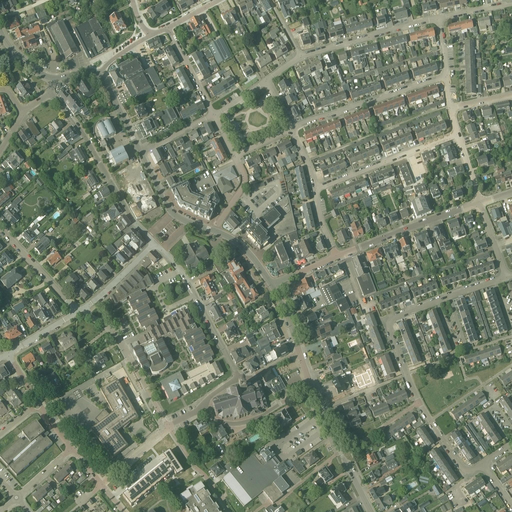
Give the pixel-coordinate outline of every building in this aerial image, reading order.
[(183,0),(174,0),(175,0),(178,0),(179,1),(180,1),(180,2),(178,4),(179,5),(177,6),(180,11),(181,10),(182,11),(188,8),(184,2),(183,0)] [(283,0),(278,2),(281,9),(291,5),(290,2),(295,0),(283,0)] [(291,5),(281,9),(284,19),(290,17),(288,10),(292,9),(292,10),(299,8),(295,0),(290,2),(291,5)] [(436,0),(437,4),(439,3),(440,10),(447,9),(445,2),(444,0),(436,0)] [(444,0),(445,2),(447,9),(453,8),(451,1),(449,1),(448,0),(444,0)] [(165,1),(154,8),(159,16),(170,9),(165,1)] [(250,1),(245,4),(244,4),(248,12),(248,13),(254,10),(250,1)] [(260,5),(256,7),(258,9),(262,7),(264,13),(265,13),(271,9),(267,1),(260,5)] [(7,2),(0,5),(0,9),(2,14),(8,11),(6,7),(8,6),(7,2)] [(427,2),(428,5),(430,12),(436,11),(435,3),(431,4),(431,2),(427,2)] [(244,4),(245,4),(244,3),(238,6),(242,15),(248,12),(244,4)] [(428,5),(421,6),(423,14),(430,12),(428,5)] [(160,16),(159,16),(154,8),(147,13),(153,21),(160,16)] [(402,9),(393,12),(396,21),(407,18),(405,11),(405,8),(402,9)] [(224,21),(225,21),(228,28),(238,22),(235,15),(233,9),(221,16),(224,21)] [(382,15),(375,17),(376,19),(378,26),(386,24),(384,18),(387,17),(385,9),(381,10),(381,12),(382,15)] [(120,31),(126,29),(119,14),(109,19),(116,33),(117,33),(118,34),(120,33),(120,31)] [(23,20),(24,21),(26,25),(37,20),(35,15),(23,20)] [(266,15),(262,18),(266,25),(270,22),(266,15)] [(11,30),(20,26),(16,18),(7,22),(11,30)] [(97,18),(84,25),(99,54),(108,49),(108,48),(111,46),(106,36),(105,36),(97,18)] [(198,18),(189,22),(190,24),(188,25),(189,28),(187,29),(189,33),(191,32),(195,39),(201,36),(202,38),(208,36),(211,41),(214,39),(213,37),(212,34),(208,26),(206,27),(203,22),(201,23),(198,18)] [(301,20),(304,28),(309,26),(306,18),(301,20)] [(479,28),(480,31),(487,30),(486,27),(490,26),(489,18),(477,20),(479,28)] [(371,21),(364,23),(366,30),(372,28),(371,21)] [(64,55),(65,57),(66,59),(79,53),(76,48),(63,23),(56,26),(54,23),(46,27),(61,56),(64,55)] [(364,23),(358,25),(360,31),(366,30),(364,23)] [(21,29),(15,32),(18,40),(25,37),(24,37),(29,35),(29,36),(40,32),(38,27),(37,27),(36,24),(31,26),(22,30),(21,29)] [(330,25),(331,29),(332,32),(328,33),(330,40),(337,38),(334,27),(333,24),(330,25)] [(84,25),(73,30),(78,40),(83,50),(88,59),(99,54),(84,25)] [(342,25),(334,27),(337,38),(343,36),(342,31),(343,30),(342,25)] [(358,25),(352,26),(354,33),(360,31),(358,25)] [(243,26),(236,29),(239,36),(242,35),(242,34),(245,32),(243,26)] [(347,35),(354,33),(352,26),(345,28),(347,35)] [(277,28),(268,33),(272,40),(277,37),(275,34),(279,32),(277,28)] [(433,30),(427,32),(429,39),(432,38),(433,44),(436,43),(435,38),(433,30)] [(320,31),(315,32),(317,37),(316,37),(318,43),(326,41),(324,35),(323,33),(320,34),(320,31)] [(33,36),(19,41),(21,45),(23,44),(25,50),(37,46),(35,41),(44,37),(42,33),(33,36)] [(300,36),(301,41),(303,47),(311,45),(309,39),(310,39),(309,34),(306,35),(306,34),(302,35),(300,36)] [(405,37),(399,38),(401,45),(407,43),(405,37)] [(157,38),(146,43),(150,50),(153,48),(154,51),(162,47),(157,38)] [(399,38),(392,40),(394,47),(398,46),(399,49),(400,52),(402,52),(401,48),(401,45),(399,38)] [(392,40),(386,42),(388,49),(394,47),(392,40)] [(464,42),(465,51),(474,51),(474,40),(471,40),(471,42),(464,42)] [(215,42),(208,46),(218,64),(225,61),(218,47),(215,42)] [(278,49),(282,56),(288,53),(285,49),(284,46),(280,48),(277,42),(274,43),(278,49)] [(388,49),(386,42),(380,44),(382,51),(388,49)] [(277,59),(282,56),(278,49),(274,43),(272,45),(276,51),(273,53),(274,55),(277,59)] [(225,44),(218,47),(225,61),(232,57),(225,44)] [(376,45),(369,47),(371,53),(375,52),(376,55),(380,54),(379,51),(378,52),(376,45)] [(170,47),(163,51),(161,52),(159,50),(156,52),(159,56),(160,56),(160,57),(165,54),(166,56),(173,53),(170,47)] [(369,47),(363,48),(365,55),(371,53),(369,47)] [(363,48),(357,50),(359,57),(359,60),(364,59),(366,58),(365,55),(363,48)] [(352,59),(356,58),(358,64),(361,64),(359,60),(359,57),(357,50),(350,52),(352,59)] [(474,51),(465,51),(465,60),(474,59),(474,51)] [(259,53),(262,59),(266,66),(272,63),(269,58),(268,56),(264,58),(261,52),(259,53)] [(163,65),(176,58),(173,53),(166,56),(168,60),(162,63),(163,65)] [(260,60),(257,62),(261,69),(266,66),(262,59),(259,53),(256,55),(260,60)] [(340,63),(344,62),(345,66),(348,65),(347,61),(345,53),(338,55),(340,63)] [(201,59),(198,54),(192,57),(195,63),(201,59)] [(328,70),(331,68),(332,71),(336,69),(335,67),(336,66),(333,61),(331,56),(323,59),(325,64),(328,70)] [(176,58),(163,65),(164,67),(168,66),(171,65),(172,68),(179,64),(176,58)] [(115,69),(108,73),(109,76),(116,87),(124,83),(132,98),(137,96),(140,94),(148,90),(151,88),(152,88),(145,76),(148,74),(155,86),(161,83),(153,67),(146,71),(145,70),(142,65),(142,64),(142,62),(140,59),(137,60),(131,64),(129,60),(118,66),(117,64),(114,66),(115,69)] [(204,64),(201,59),(195,63),(198,68),(204,64)] [(474,59),(465,60),(465,69),(475,68),(474,59)] [(319,62),(313,65),(317,72),(320,79),(322,78),(319,71),(322,70),(319,62)] [(204,64),(198,68),(200,73),(207,69),(204,64)] [(207,69),(200,73),(203,78),(210,75),(208,72),(211,71),(218,67),(216,64),(212,67),(207,69)] [(435,64),(429,66),(432,73),(438,72),(435,64)] [(243,73),(244,74),(246,78),(253,74),(250,69),(248,66),(245,68),(243,65),(240,67),(244,72),(243,73)] [(317,72),(313,65),(308,67),(311,75),(314,73),(317,80),(320,79),(317,72)] [(429,66),(423,68),(426,75),(432,73),(429,66)] [(311,83),(308,76),(311,75),(308,67),(302,70),(305,77),(308,84),(311,83)] [(423,68),(417,69),(420,77),(426,75),(423,68)] [(475,68),(465,69),(466,77),(475,77),(475,68)] [(175,73),(178,78),(185,75),(182,69),(175,73)] [(420,77),(417,69),(411,71),(414,79),(420,77)] [(302,70),(296,73),(299,80),(303,78),(306,85),(308,84),(305,77),(302,70)] [(340,71),(337,72),(341,84),(342,86),(344,85),(345,84),(345,83),(340,71)] [(407,73),(401,75),(403,82),(409,80),(407,73)] [(185,75),(178,78),(181,83),(188,80),(185,75)] [(401,75),(395,77),(397,84),(403,82),(401,75)] [(382,78),(383,81),(386,89),(392,87),(389,79),(388,76),(382,78)] [(395,77),(389,79),(392,87),(397,84),(395,77)] [(475,77),(466,77),(466,86),(476,86),(475,77)] [(509,78),(502,80),(504,88),(511,87),(509,78)] [(231,79),(226,82),(230,88),(235,85),(231,79)] [(86,80),(77,86),(86,100),(95,94),(86,80)] [(188,80),(181,83),(184,89),(190,85),(188,80)] [(278,85),(282,92),(287,89),(289,93),(294,90),(294,89),(295,89),(300,87),(298,83),(292,86),(292,85),(288,87),(285,81),(278,85)] [(498,81),(492,82),(493,91),(500,89),(498,81)] [(17,87),(16,88),(19,92),(21,96),(24,99),(24,100),(25,101),(30,97),(28,95),(32,93),(25,82),(20,86),(19,85),(17,86),(17,87)] [(226,82),(221,85),(224,91),(230,88),(226,82)] [(372,83),(372,85),(373,85),(375,92),(381,90),(379,83),(375,84),(374,82),(372,83)] [(493,91),(492,82),(485,84),(487,92),(493,91)] [(350,93),(349,90),(347,84),(344,85),(344,86),(348,95),(350,95),(352,100),(358,98),(355,91),(350,93)] [(190,85),(184,89),(187,94),(193,91),(190,85)] [(221,85),(215,88),(219,95),(224,91),(221,85)] [(372,85),(367,87),(369,94),(375,92),(373,85),(372,85)] [(347,100),(346,97),(348,96),(348,95),(344,86),(342,87),(343,91),(344,93),(338,95),(340,102),(347,100)] [(476,86),(466,86),(467,95),(476,95),(476,86)] [(367,87),(361,89),(364,96),(369,94),(367,87)] [(436,87),(430,89),(433,97),(439,95),(436,87)] [(219,95),(215,88),(210,91),(214,98),(219,95)] [(361,89),(355,91),(358,98),(364,96),(361,89)] [(430,89),(424,91),(427,99),(433,97),(430,89)] [(65,93),(60,97),(62,100),(64,103),(69,110),(72,113),(74,115),(81,110),(84,114),(88,111),(85,107),(84,107),(76,96),(75,95),(72,91),(70,93),(72,97),(70,98),(68,95),(67,96),(65,93)] [(294,91),(289,94),(291,96),(285,99),(288,106),(295,103),(293,98),(297,96),(294,91)] [(424,91),(418,93),(421,101),(427,99),(424,91)] [(418,93),(413,95),(415,103),(421,101),(418,93)] [(338,95),(331,97),(334,104),(340,102),(338,95)] [(415,103),(413,95),(407,97),(409,105),(415,103)] [(315,111),(321,109),(319,101),(316,102),(315,100),(312,101),(311,97),(307,98),(310,106),(313,105),(315,111)] [(331,97),(325,99),(328,107),(334,104),(331,97)] [(325,99),(319,101),(321,109),(328,107),(325,99)] [(402,99),(396,101),(399,108),(405,106),(402,99)] [(396,101),(390,103),(393,111),(399,108),(396,101)] [(149,102),(145,104),(146,105),(135,110),(137,116),(137,118),(137,119),(139,120),(147,116),(145,111),(151,108),(149,105),(151,105),(149,102)] [(201,103),(196,106),(199,112),(205,110),(201,103)] [(390,103),(385,105),(387,113),(393,111),(390,103)] [(496,111),(497,111),(498,116),(503,114),(502,110),(509,109),(508,103),(495,105),(496,111)] [(145,124),(142,125),(147,136),(150,134),(152,138),(180,124),(182,122),(183,122),(176,108),(173,104),(171,105),(172,108),(168,110),(160,114),(143,121),(145,124)] [(297,108),(291,111),(295,119),(301,116),(299,112),(303,110),(302,107),(301,104),(296,106),(297,107),(297,108)] [(6,105),(0,107),(0,109),(0,114),(2,114),(3,116),(9,113),(6,105)] [(385,105),(379,107),(381,115),(387,113),(385,105)] [(196,106),(190,109),(194,115),(199,112),(196,106)] [(382,117),(381,115),(379,107),(373,109),(376,117),(379,115),(380,118),(382,117)] [(483,118),(489,116),(490,119),(492,119),(490,108),(481,110),(483,118)] [(190,109),(185,111),(188,118),(194,115),(190,109)] [(188,118),(185,111),(180,114),(183,121),(188,118)] [(367,111),(362,113),(364,120),(370,118),(367,111)] [(362,113),(356,115),(358,122),(364,120),(362,113)] [(469,113),(462,115),(465,123),(471,121),(471,123),(474,122),(473,118),(471,119),(470,117),(472,116),(473,115),(472,113),(471,113),(469,113)] [(356,115),(350,118),(352,125),(358,122),(356,115)] [(352,125),(350,118),(344,120),(346,127),(352,125)] [(93,132),(93,133),(93,134),(94,134),(94,135),(94,136),(94,137),(95,138),(95,139),(96,139),(96,140),(97,140),(97,141),(98,142),(99,142),(99,143),(100,143),(101,143),(101,144),(102,144),(100,146),(102,150),(105,149),(108,156),(110,155),(107,148),(103,141),(116,135),(111,125),(109,122),(110,120),(110,119),(109,119),(108,119),(107,119),(106,119),(105,119),(104,119),(103,119),(102,119),(102,120),(101,120),(100,120),(100,121),(99,121),(98,121),(98,122),(97,123),(96,123),(96,124),(95,125),(95,126),(94,127),(94,128),(94,129),(93,130),(93,131),(93,132)] [(29,121),(25,123),(35,137),(39,135),(29,121)] [(51,126),(55,131),(52,133),(54,136),(59,131),(58,131),(63,127),(58,121),(56,122),(55,123),(50,127),(51,126)] [(417,121),(412,123),(409,124),(411,129),(414,128),(413,126),(418,124),(417,121)] [(339,122),(333,124),(335,131),(341,129),(339,122)] [(444,122),(438,124),(441,132),(447,130),(444,122)] [(204,127),(204,128),(199,130),(202,136),(207,134),(208,136),(214,133),(211,128),(212,127),(211,124),(210,125),(210,124),(204,127)] [(333,124),(327,126),(329,133),(335,131),(333,124)] [(438,124),(432,127),(435,134),(441,132),(438,124)] [(327,126),(321,128),(324,135),(329,133),(327,126)] [(469,136),(470,135),(472,141),(478,139),(476,133),(473,126),(466,128),(469,136)] [(432,127),(426,129),(429,136),(435,134),(432,127)] [(73,140),(78,137),(77,136),(72,128),(62,135),(67,143),(72,139),(73,140)] [(321,128),(315,130),(318,137),(324,135),(321,128)] [(426,129),(421,131),(423,139),(429,136),(426,129)] [(315,130),(309,132),(312,139),(318,137),(315,130)] [(30,139),(24,131),(18,135),(24,143),(27,141),(31,146),(36,143),(32,137),(30,139)] [(423,139),(421,131),(415,133),(418,141),(423,139)] [(195,132),(188,135),(192,142),(196,140),(199,145),(203,142),(201,138),(201,137),(198,138),(196,134),(195,132)] [(312,139),(309,132),(304,134),(306,141),(312,139)] [(410,134),(404,136),(407,144),(413,141),(410,134)] [(404,136),(398,138),(401,146),(407,144),(404,136)] [(398,138),(392,141),(395,148),(401,146),(398,138)] [(173,147),(174,150),(182,146),(184,151),(186,150),(187,152),(191,150),(194,148),(190,142),(184,145),(181,139),(174,143),(175,145),(173,147)] [(217,140),(211,143),(210,142),(205,144),(206,147),(211,145),(213,148),(220,145),(217,140)] [(392,141),(387,143),(390,150),(395,148),(392,141)] [(289,142),(283,144),(286,151),(289,157),(291,160),(296,157),(295,154),(291,156),(288,150),(292,148),(289,142)] [(487,142),(481,144),(477,145),(480,153),(483,151),(484,153),(490,151),(487,142)] [(390,150),(387,143),(381,145),(384,153),(390,150)] [(286,151),(283,144),(277,147),(280,154),(284,152),(287,158),(289,157),(286,151)] [(445,149),(447,155),(455,153),(454,149),(454,150),(453,146),(449,147),(448,144),(443,146),(444,149),(445,149)] [(209,154),(209,156),(222,150),(220,145),(213,148),(214,151),(209,154)] [(309,147),(306,149),(308,154),(316,151),(315,146),(310,148),(309,147)] [(376,147),(371,149),(373,157),(379,154),(376,147)] [(86,161),(81,152),(82,152),(80,148),(79,149),(79,148),(74,151),(68,155),(72,161),(75,159),(78,165),(86,161)] [(108,156),(106,157),(112,169),(129,161),(122,148),(110,155),(108,156)] [(273,149),(267,152),(273,165),(276,163),(273,157),(276,155),(273,149)] [(371,149),(365,152),(368,159),(373,157),(371,149)] [(152,154),(157,164),(165,160),(159,150),(152,154)] [(222,150),(209,156),(210,158),(216,155),(218,158),(225,155),(222,150)] [(59,160),(67,154),(65,151),(57,157),(59,160)] [(428,161),(434,159),(432,151),(428,153),(430,156),(426,158),(428,161)] [(2,165),(5,169),(8,165),(13,171),(24,161),(16,152),(5,162),(2,165)] [(273,165),(267,152),(261,155),(264,161),(268,159),(271,166),(273,165)] [(365,152),(359,154),(362,161),(368,159),(365,152)] [(430,156),(428,153),(421,155),(424,163),(428,161),(426,158),(430,156)] [(455,153),(447,155),(449,162),(457,160),(456,156),(457,156),(455,153)] [(185,159),(182,160),(184,163),(185,165),(187,164),(189,167),(194,165),(189,154),(183,156),(185,159)] [(359,154),(353,156),(356,163),(362,161),(359,154)] [(225,155),(218,158),(220,162),(215,164),(216,167),(221,164),(220,163),(227,160),(225,155)] [(356,163),(353,156),(347,158),(350,166),(356,163)] [(258,157),(252,160),(258,172),(260,171),(257,165),(261,163),(258,157)] [(493,159),(486,161),(485,157),(476,160),(478,167),(487,164),(488,167),(494,165),(493,159)] [(252,160),(246,163),(249,169),(253,167),(256,174),(253,175),(254,178),(256,178),(259,176),(258,172),(252,160)] [(337,162),(338,164),(341,171),(346,169),(343,161),(339,163),(338,161),(337,162)] [(172,162),(160,168),(162,173),(163,174),(165,178),(171,174),(174,172),(178,170),(179,170),(180,169),(178,165),(177,166),(175,167),(174,166),(172,162)] [(338,164),(332,166),(335,173),(341,171),(338,164)] [(403,169),(405,172),(408,171),(406,164),(398,167),(400,170),(403,169)] [(332,166),(326,168),(329,176),(335,173),(332,166)] [(454,169),(450,171),(447,172),(449,179),(446,180),(447,183),(449,188),(452,187),(454,186),(452,181),(452,179),(454,179),(453,178),(456,177),(457,177),(464,175),(461,166),(454,169)] [(231,168),(220,174),(214,177),(222,194),(226,192),(229,194),(232,189),(228,182),(236,178),(231,168)] [(329,176),(326,168),(320,170),(323,178),(329,176)] [(392,169),(385,172),(389,180),(395,177),(392,169)] [(410,174),(408,171),(405,172),(403,169),(400,170),(402,177),(410,174)] [(96,185),(98,183),(92,171),(89,173),(85,175),(89,180),(86,182),(87,182),(89,185),(88,185),(90,189),(96,185)] [(385,172),(380,174),(383,182),(389,180),(385,172)] [(508,176),(503,177),(504,183),(511,180),(511,177),(511,175),(510,172),(507,173),(508,176)] [(27,174),(24,176),(29,182),(32,180),(27,174)] [(380,174),(374,176),(378,184),(383,182),(380,174)] [(404,180),(407,179),(409,182),(412,181),(410,174),(402,177),(404,180)] [(374,176),(369,178),(372,186),(376,185),(377,187),(379,186),(378,184),(374,176)] [(504,183),(503,177),(499,178),(499,176),(494,178),(497,185),(504,183)] [(172,178),(166,181),(170,188),(176,185),(178,184),(174,177),(172,178)] [(134,211),(140,221),(145,218),(144,215),(147,213),(149,216),(151,214),(150,212),(153,210),(155,212),(160,209),(154,199),(153,200),(151,197),(149,194),(150,194),(141,179),(123,190),(132,204),(134,207),(133,207),(135,210),(134,211)] [(412,181),(409,182),(407,179),(404,180),(406,187),(414,184),(412,181)] [(364,180),(358,182),(361,190),(367,188),(364,180)] [(358,182),(352,185),(355,192),(361,190),(358,182)] [(186,183),(171,190),(174,196),(179,207),(194,213),(193,214),(210,221),(216,208),(215,207),(219,203),(212,188),(192,198),(189,192),(190,191),(186,183)] [(422,189),(418,190),(420,194),(427,191),(424,184),(420,185),(422,189)] [(352,185),(347,187),(350,194),(355,192),(352,185)] [(416,195),(420,194),(418,190),(422,189),(420,185),(413,188),(416,195)] [(3,191),(5,194),(0,198),(0,208),(0,209),(10,200),(9,198),(12,196),(9,192),(11,191),(7,186),(3,191)] [(456,188),(457,192),(452,193),(454,200),(463,198),(462,195),(464,194),(463,190),(461,186),(456,188)] [(347,187),(341,189),(344,197),(350,194),(347,187)] [(433,190),(430,191),(431,195),(432,194),(433,199),(440,197),(437,188),(435,189),(434,187),(432,188),(432,189),(433,190)] [(103,199),(110,194),(106,188),(99,193),(96,195),(99,199),(102,197),(103,199)] [(341,189),(335,191),(338,199),(342,198),(344,197),(341,189)] [(338,199),(335,191),(329,194),(332,201),(338,199)] [(262,248),(277,235),(280,239),(281,239),(283,237),(288,235),(296,232),(288,196),(286,198),(265,216),(261,220),(261,219),(257,222),(258,223),(257,223),(253,226),(253,227),(246,234),(260,250),(262,248)] [(415,196),(409,198),(410,202),(412,202),(413,204),(411,204),(417,219),(424,216),(418,202),(417,198),(415,199),(415,196)] [(18,197),(11,204),(14,208),(21,201),(18,197)] [(426,199),(418,202),(424,216),(431,213),(426,199)] [(111,210),(103,215),(105,219),(105,218),(108,222),(111,221),(116,217),(122,213),(117,205),(111,209),(111,210)] [(5,215),(7,218),(9,220),(8,221),(13,226),(20,220),(15,215),(16,214),(11,209),(4,216),(5,215)] [(502,223),(501,223),(507,222),(506,218),(504,218),(502,213),(500,214),(498,210),(495,212),(494,211),(493,211),(493,212),(492,212),(495,221),(496,221),(498,221),(497,220),(501,219),(502,223)] [(231,211),(225,221),(234,230),(237,227),(240,224),(236,220),(238,219),(231,211)] [(406,211),(399,213),(402,220),(408,217),(406,211)] [(45,212),(36,220),(39,223),(47,215),(45,212)] [(388,217),(391,224),(398,222),(395,214),(388,217)] [(240,224),(237,227),(241,232),(243,231),(246,229),(250,226),(249,217),(249,216),(241,224),(240,224)] [(351,229),(346,216),(343,218),(347,230),(351,229)] [(376,217),(373,218),(374,223),(376,223),(378,229),(379,229),(380,229),(382,228),(386,226),(383,220),(381,221),(379,216),(376,217)] [(470,223),(473,223),(470,216),(463,218),(465,225),(467,224),(469,229),(472,229),(470,223)] [(116,226),(119,230),(120,232),(124,229),(131,225),(125,217),(119,221),(117,222),(119,224),(116,226)] [(364,220),(366,225),(363,226),(366,234),(373,231),(371,227),(372,226),(370,223),(371,223),(369,218),(364,220)] [(76,219),(70,224),(73,228),(79,222),(76,219)] [(451,234),(457,233),(459,238),(466,236),(463,227),(459,228),(456,220),(447,224),(451,234)] [(108,222),(99,228),(101,232),(111,226),(108,222)] [(350,226),(353,231),(351,232),(354,239),(363,235),(360,228),(358,223),(350,226)] [(504,225),(504,223),(499,225),(504,238),(509,236),(508,234),(510,233),(506,224),(507,224),(504,225)] [(34,227),(23,237),(29,244),(37,236),(33,233),(40,227),(38,224),(34,227)] [(437,242),(437,241),(440,248),(444,247),(445,248),(446,252),(452,250),(450,246),(451,246),(449,241),(446,242),(445,239),(440,226),(432,229),(437,242)] [(343,233),(337,235),(341,245),(344,243),(344,244),(345,243),(348,241),(346,236),(349,235),(346,229),(342,230),(342,231),(343,233)] [(138,250),(138,249),(140,248),(145,244),(141,239),(137,235),(133,230),(128,235),(126,237),(124,239),(127,242),(124,244),(126,246),(129,244),(136,252),(138,250)] [(426,232),(419,235),(422,242),(423,242),(426,247),(432,245),(429,239),(428,239),(426,232)] [(422,242),(419,235),(413,237),(416,244),(415,244),(418,250),(423,248),(421,243),(422,242)] [(39,245),(35,249),(40,254),(51,244),(44,236),(41,239),(38,242),(40,244),(39,245)] [(308,236),(305,237),(306,239),(303,241),(302,240),(297,242),(299,245),(293,247),(299,261),(304,259),(313,256),(309,245),(312,244),(310,239),(308,236)] [(317,246),(316,247),(316,248),(317,250),(318,251),(319,250),(320,253),(321,253),(322,253),(323,252),(324,251),(326,250),(325,247),(326,247),(322,238),(317,240),(319,245),(317,245),(317,246)] [(272,251),(274,256),(276,256),(286,251),(280,239),(273,245),(274,245),(275,249),(273,250),(272,250),(272,251)] [(403,253),(410,250),(406,240),(399,242),(403,253)] [(478,251),(475,253),(474,253),(476,256),(483,254),(482,250),(487,249),(484,241),(476,244),(478,251)] [(197,250),(194,244),(183,250),(187,256),(182,259),(189,270),(194,267),(195,268),(204,262),(204,261),(209,258),(202,247),(197,250)] [(395,244),(389,246),(392,254),(393,253),(395,259),(400,257),(395,244)] [(392,254),(389,246),(382,249),(387,262),(392,260),(390,254),(392,254)] [(120,254),(121,254),(125,258),(127,256),(129,259),(134,255),(127,248),(123,252),(122,251),(119,253),(120,254)] [(375,252),(372,253),(378,267),(381,265),(379,261),(378,260),(381,258),(378,250),(377,251),(375,251),(375,252)] [(286,251),(276,256),(274,256),(276,262),(288,257),(286,251)] [(147,257),(143,261),(145,262),(148,266),(152,263),(154,264),(159,259),(156,256),(152,252),(147,257)] [(0,260),(0,268),(3,267),(7,264),(8,265),(11,263),(13,262),(13,261),(13,260),(7,253),(2,257),(3,258),(0,260)] [(56,253),(46,261),(51,267),(55,264),(58,262),(61,259),(62,259),(61,258),(61,257),(60,256),(59,256),(58,256),(56,253)] [(367,255),(366,255),(369,263),(372,262),(373,264),(375,268),(378,267),(372,253),(369,254),(367,254),(367,255)] [(123,265),(127,261),(125,258),(121,254),(120,254),(116,258),(114,255),(112,258),(118,264),(120,262),(123,265)] [(450,259),(448,260),(450,263),(457,261),(454,254),(450,255),(451,255),(452,260),(450,261),(450,259)] [(68,257),(63,261),(66,265),(66,266),(72,261),(74,259),(70,255),(68,257)] [(291,264),(288,257),(276,262),(280,271),(292,266),(291,264)] [(360,258),(360,257),(357,258),(357,259),(352,261),(359,278),(360,278),(365,291),(373,288),(368,275),(369,274),(366,269),(368,268),(366,263),(363,265),(361,257),(360,258)] [(220,260),(213,265),(219,274),(226,270),(227,269),(228,271),(229,271),(230,272),(224,277),(228,284),(225,286),(227,289),(229,292),(232,291),(229,286),(233,284),(234,286),(233,286),(245,306),(250,302),(251,303),(255,300),(254,300),(254,299),(258,297),(254,290),(254,291),(253,288),(251,290),(246,283),(247,282),(248,280),(246,279),(245,280),(241,275),(243,274),(239,266),(237,267),(234,262),(229,265),(228,264),(226,265),(224,261),(222,263),(220,260)] [(491,263),(485,265),(488,273),(494,271),(491,263)] [(99,271),(100,272),(97,274),(99,276),(104,282),(109,278),(106,275),(107,274),(106,273),(108,271),(111,274),(114,271),(109,265),(105,268),(104,266),(99,271)] [(485,265),(479,267),(482,275),(488,273),(485,265)] [(348,279),(345,270),(341,271),(339,266),(322,274),(322,273),(312,277),(317,287),(318,291),(319,290),(327,286),(335,283),(336,285),(348,279)] [(479,267),(473,269),(476,277),(482,275),(479,267)] [(420,268),(410,272),(413,279),(423,275),(420,268)] [(476,277),(473,269),(468,271),(470,279),(476,277)] [(8,290),(13,286),(22,279),(14,270),(0,281),(8,290)] [(141,292),(144,291),(147,289),(147,288),(150,287),(150,288),(154,286),(149,276),(145,278),(144,279),(137,272),(134,275),(134,276),(132,277),(129,280),(129,281),(127,282),(124,285),(124,286),(122,287),(118,290),(119,291),(117,292),(116,292),(116,293),(118,295),(114,297),(114,296),(110,298),(114,306),(118,304),(127,300),(126,299),(129,298),(129,297),(133,295),(135,294),(136,293),(136,294),(141,292)] [(464,273),(458,275),(460,282),(466,280),(464,273)] [(211,274),(198,281),(201,286),(202,285),(205,290),(212,287),(209,282),(214,280),(211,274)] [(73,275),(66,282),(71,288),(74,285),(76,283),(79,286),(83,282),(78,277),(76,279),(73,275)] [(458,275),(452,277),(454,284),(460,282),(458,275)] [(452,277),(446,279),(448,286),(454,284),(452,277)] [(94,291),(99,287),(94,281),(92,279),(87,283),(89,286),(88,287),(90,289),(91,288),(94,291)] [(295,287),(290,289),(293,297),(305,292),(307,296),(310,294),(312,293),(315,292),(313,289),(312,289),(310,284),(308,279),(301,282),(302,283),(294,286),(295,287)] [(448,286),(446,279),(440,281),(442,288),(448,286)] [(335,302),(342,299),(336,285),(335,283),(327,286),(319,290),(327,306),(335,302)] [(435,283),(429,285),(432,293),(437,290),(435,283)] [(84,290),(85,289),(82,285),(80,287),(80,288),(76,292),(82,298),(85,300),(89,296),(84,290)] [(429,285),(423,288),(426,295),(432,293),(429,285)] [(212,297),(216,295),(215,294),(217,293),(214,286),(212,287),(205,290),(208,296),(211,295),(212,297)] [(423,288),(417,290),(420,297),(426,295),(423,288)] [(420,297),(417,290),(411,292),(414,299),(420,297)] [(485,293),(487,299),(495,297),(493,291),(485,293)] [(145,293),(143,295),(142,294),(141,292),(136,294),(136,293),(135,294),(133,295),(129,297),(129,298),(130,300),(130,301),(128,302),(133,313),(135,311),(136,312),(139,316),(138,317),(136,319),(141,329),(144,328),(146,331),(147,330),(148,332),(147,332),(149,335),(138,340),(142,346),(133,351),(134,353),(135,356),(136,356),(138,360),(137,360),(139,363),(142,369),(142,371),(143,370),(144,372),(150,370),(152,374),(156,374),(159,374),(163,372),(165,370),(167,367),(167,365),(173,362),(172,360),(171,357),(170,357),(168,353),(169,353),(167,350),(165,346),(164,343),(163,343),(162,340),(161,338),(170,334),(171,335),(172,337),(175,335),(178,341),(183,338),(180,332),(181,331),(183,335),(184,334),(185,336),(185,337),(183,338),(188,348),(191,347),(194,352),(193,353),(191,354),(196,365),(199,364),(200,364),(201,367),(204,365),(208,363),(212,361),(211,358),(214,356),(208,346),(206,347),(205,347),(203,343),(203,342),(203,341),(205,340),(200,329),(198,331),(197,330),(194,325),(193,326),(192,324),(191,321),(190,321),(190,320),(192,319),(187,310),(172,317),(173,320),(169,322),(168,321),(165,323),(166,324),(158,328),(156,322),(158,320),(153,310),(151,311),(150,311),(148,306),(148,305),(150,304),(145,293)] [(408,293),(402,295),(404,303),(410,300),(408,293)] [(42,294),(38,297),(40,299),(43,306),(46,304),(48,303),(42,294)] [(402,295),(396,298),(399,305),(404,303),(402,295)] [(300,307),(308,304),(306,301),(310,299),(308,297),(305,298),(297,302),(298,305),(299,306),(300,307)] [(495,297),(487,299),(489,305),(497,303),(495,297)] [(344,298),(342,299),(335,302),(341,314),(350,310),(344,298)] [(396,298),(390,300),(393,307),(399,305),(396,298)] [(390,300),(384,302),(387,309),(393,307),(390,300)] [(456,303),(458,309),(466,306),(472,304),(472,302),(469,303),(469,302),(465,303),(464,300),(456,303)] [(51,304),(48,305),(50,309),(54,316),(60,313),(58,309),(59,309),(54,301),(51,304)] [(378,305),(381,312),(387,309),(384,302),(378,305)] [(497,303),(489,305),(491,311),(499,309),(497,303)] [(308,304),(300,307),(300,308),(300,309),(301,310),(303,313),(307,311),(311,310),(310,309),(314,307),(312,305),(309,306),(308,304)] [(217,307),(210,311),(213,316),(228,309),(227,305),(224,307),(221,308),(221,309),(218,310),(217,307)] [(466,306),(458,309),(460,315),(468,312),(466,306)] [(37,319),(40,317),(43,323),(49,319),(45,312),(43,309),(42,310),(42,308),(33,313),(37,319)] [(261,322),(270,317),(267,312),(266,313),(263,308),(259,310),(260,311),(256,313),(261,322)] [(228,309),(213,316),(216,322),(222,319),(221,316),(224,314),(224,315),(230,312),(228,309)] [(499,309),(491,311),(493,317),(501,315),(499,309)] [(427,314),(429,320),(437,317),(435,311),(427,314)] [(311,316),(306,318),(308,321),(307,322),(308,323),(309,324),(317,321),(321,319),(318,312),(314,314),(310,315),(311,316)] [(468,312),(460,315),(462,321),(470,318),(468,312)] [(28,319),(29,321),(27,323),(31,330),(37,326),(33,319),(35,318),(35,319),(32,313),(29,315),(30,317),(28,319)] [(365,322),(366,324),(375,321),(372,315),(365,318),(367,322),(365,322)] [(501,315),(493,317),(495,323),(503,321),(501,315)] [(437,317),(429,320),(432,326),(440,323),(437,317)] [(470,318),(462,321),(464,327),(472,324),(470,318)] [(8,333),(4,336),(6,340),(7,339),(10,342),(11,342),(13,341),(15,339),(8,326),(6,324),(5,322),(3,319),(0,320),(5,328),(6,328),(7,329),(6,330),(8,333)] [(375,321),(366,324),(367,327),(368,326),(370,330),(376,328),(377,327),(375,321)] [(503,321),(495,323),(497,329),(505,327),(503,321)] [(235,337),(236,339),(240,336),(237,331),(234,333),(233,330),(236,328),(232,322),(226,326),(229,330),(224,332),(228,340),(235,337)] [(398,325),(400,331),(408,328),(405,322),(398,325)] [(440,323),(432,326),(434,332),(442,329),(440,323)] [(273,324),(262,330),(262,329),(260,330),(263,337),(265,336),(275,331),(276,330),(273,324)] [(472,324),(464,327),(466,333),(474,330),(472,324)] [(10,325),(8,326),(15,339),(18,337),(19,338),(20,337),(21,336),(21,335),(19,332),(20,331),(18,327),(14,330),(13,328),(12,329),(10,325)] [(318,337),(330,333),(331,335),(339,332),(337,327),(330,330),(328,325),(315,330),(318,337)] [(505,327),(497,329),(499,335),(507,333),(505,327)] [(368,335),(369,337),(378,333),(376,328),(370,330),(368,330),(370,334),(368,335)] [(408,328),(400,331),(402,337),(410,334),(408,328)] [(442,329),(434,332),(436,337),(444,334),(442,329)] [(474,330),(466,333),(468,339),(476,336),(474,330)] [(279,338),(275,331),(265,336),(267,339),(257,344),(260,351),(270,346),(269,344),(279,338)] [(70,333),(67,335),(65,333),(61,336),(63,338),(58,342),(64,351),(77,343),(70,333)] [(249,334),(246,336),(245,337),(251,347),(257,344),(253,338),(254,338),(252,333),(249,334)] [(378,333),(369,337),(370,339),(371,338),(373,342),(380,339),(378,333)] [(410,334),(402,337),(404,343),(412,340),(410,334)] [(444,334),(436,337),(438,343),(446,340),(444,334)] [(476,336),(468,339),(470,345),(478,342),(476,336)] [(321,345),(324,352),(331,349),(336,347),(335,346),(338,345),(335,337),(332,338),(330,338),(327,339),(328,342),(321,345)] [(380,339),(373,342),(374,346),(373,346),(374,349),(382,345),(380,339)] [(412,340),(404,343),(407,349),(414,346),(412,340)] [(446,340),(438,343),(441,349),(449,346),(446,340)] [(48,344),(41,348),(44,354),(48,352),(50,356),(53,354),(51,350),(52,350),(48,344)] [(275,349),(274,350),(273,351),(273,352),(270,353),(271,355),(270,356),(273,362),(277,360),(281,358),(289,354),(287,352),(289,351),(287,347),(285,348),(284,345),(277,349),(276,349),(275,349)] [(382,345),(374,349),(375,351),(376,350),(377,354),(385,351),(382,345)] [(414,346),(407,349),(409,355),(417,352),(414,346)] [(449,346),(441,349),(443,355),(441,356),(442,360),(449,357),(447,353),(451,352),(449,346)] [(498,346),(491,349),(494,356),(501,354),(498,346)] [(238,351),(230,355),(236,364),(243,360),(252,355),(251,352),(248,354),(244,347),(238,351)] [(269,347),(260,352),(262,356),(271,351),(269,347)] [(336,352),(333,353),(331,349),(324,352),(325,355),(324,356),(325,359),(326,358),(331,356),(333,362),(342,359),(340,355),(337,356),(336,352)] [(491,349),(484,351),(487,359),(494,356),(491,349)] [(64,357),(68,363),(77,357),(74,351),(64,357)] [(484,351),(478,353),(480,361),(487,359),(484,351)] [(417,352),(409,355),(411,360),(419,357),(417,352)] [(478,353),(471,356),(473,363),(480,361),(478,353)] [(33,354),(31,355),(31,354),(27,356),(27,357),(22,360),(26,366),(29,370),(33,368),(30,364),(35,361),(34,359),(36,358),(33,354)] [(103,354),(94,359),(98,367),(107,361),(103,354)] [(261,358),(258,354),(257,354),(259,358),(258,357),(254,359),(254,358),(245,363),(249,370),(251,374),(256,372),(254,369),(258,367),(262,364),(259,359),(261,358)] [(383,355),(376,358),(377,361),(380,360),(382,365),(390,362),(388,356),(384,358),(383,355)] [(473,363),(471,356),(464,358),(466,366),(473,363)] [(419,357),(411,360),(413,366),(421,363),(419,357)] [(348,365),(345,358),(333,363),(334,366),(330,368),(333,374),(342,371),(341,368),(345,366),(348,365)] [(186,370),(189,369),(186,362),(181,364),(182,368),(185,367),(186,370)] [(390,362),(382,365),(385,371),(393,368),(390,362)] [(180,397),(178,395),(182,393),(184,396),(190,393),(189,391),(192,390),(193,391),(198,388),(198,387),(200,385),(201,387),(207,384),(206,382),(209,381),(210,383),(216,380),(215,378),(223,374),(219,365),(217,366),(216,363),(210,366),(208,363),(204,365),(201,367),(187,373),(190,380),(184,383),(180,373),(160,383),(170,402),(180,397)] [(0,375),(3,380),(10,376),(3,365),(0,366),(0,375)] [(276,370),(280,377),(290,373),(286,365),(276,370)] [(393,368),(385,371),(387,376),(385,377),(387,381),(393,378),(392,375),(395,374),(393,368)] [(264,381),(266,384),(268,388),(274,394),(286,388),(279,375),(275,377),(271,370),(266,373),(261,376),(263,379),(263,380),(262,380),(263,382),(264,381)] [(371,371),(362,374),(366,385),(373,382),(369,374),(372,373),(371,371)] [(53,373),(47,377),(49,379),(45,382),(47,385),(51,390),(57,387),(58,388),(61,386),(59,382),(57,383),(55,380),(54,381),(52,378),(55,377),(53,373)] [(366,385),(362,374),(353,378),(354,380),(356,379),(360,387),(366,385)] [(511,382),(506,375),(500,380),(505,386),(511,382)] [(340,378),(333,382),(336,388),(335,388),(338,395),(351,389),(345,376),(341,379),(340,378)] [(117,381),(100,391),(113,414),(110,416),(104,411),(95,420),(99,424),(98,425),(91,430),(113,458),(128,447),(117,432),(119,431),(120,432),(121,431),(121,430),(123,428),(124,430),(130,424),(130,423),(131,422),(138,418),(117,381)] [(216,399),(213,400),(212,403),(213,405),(213,407),(213,408),(214,408),(215,408),(216,412),(215,412),(215,413),(214,413),(215,414),(215,413),(216,416),(216,417),(217,417),(218,417),(222,418),(221,419),(222,420),(222,419),(226,418),(226,419),(227,419),(226,418),(230,417),(230,418),(230,417),(232,416),(233,419),(234,419),(234,420),(235,419),(238,418),(239,419),(239,418),(241,417),(242,418),(242,417),(244,417),(245,417),(247,416),(247,417),(251,416),(251,417),(263,413),(262,410),(267,409),(265,401),(265,398),(265,397),(264,397),(263,394),(263,393),(262,390),(260,383),(258,382),(254,383),(253,385),(252,385),(252,386),(246,388),(246,386),(244,385),(243,385),(241,384),(240,384),(239,386),(238,386),(238,385),(235,386),(236,386),(235,386),(233,387),(232,387),(233,389),(231,390),(230,389),(230,390),(226,391),(225,392),(226,392),(225,393),(226,396),(224,396),(223,396),(224,397),(220,398),(220,397),(219,397),(220,398),(217,399),(216,398),(216,399)] [(10,397),(11,396),(13,400),(10,403),(14,409),(18,406),(24,402),(17,391),(16,392),(13,388),(7,393),(10,397)] [(398,390),(397,390),(398,391),(398,393),(399,392),(403,401),(408,399),(404,390),(400,392),(399,389),(398,390)] [(78,390),(73,393),(76,400),(81,397),(78,390)] [(393,392),(392,392),(393,395),(394,395),(398,403),(403,401),(399,392),(398,393),(395,394),(394,392),(393,392)] [(481,393),(475,397),(479,404),(485,400),(481,393)] [(388,394),(387,394),(388,397),(389,397),(393,405),(398,403),(394,395),(393,395),(390,396),(389,394),(388,394)] [(384,396),(382,396),(383,399),(384,399),(386,403),(388,407),(393,405),(389,397),(388,397),(385,398),(384,396)] [(475,397),(469,401),(473,408),(479,404),(475,397)] [(348,401),(349,403),(342,406),(345,412),(351,409),(354,408),(352,403),(355,401),(353,398),(348,401)] [(500,403),(504,408),(510,404),(507,398),(500,403)] [(5,404),(2,401),(0,402),(0,415),(1,417),(7,412),(5,409),(8,407),(5,403),(5,404)] [(469,401),(463,405),(467,412),(473,408),(469,401)] [(380,402),(379,403),(380,405),(381,405),(384,413),(389,411),(388,407),(386,403),(382,405),(381,402),(380,402)] [(375,404),(374,405),(375,407),(376,407),(379,415),(384,413),(381,405),(380,405),(377,407),(376,404),(375,404)] [(463,405),(457,409),(461,416),(467,412),(463,405)] [(371,406),(369,407),(370,410),(371,409),(372,412),(374,417),(379,415),(376,407),(375,407),(372,409),(371,406)] [(346,414),(348,420),(354,417),(357,416),(355,411),(358,410),(357,407),(354,408),(351,409),(352,412),(346,414)] [(461,416),(457,409),(451,414),(455,420),(461,416)] [(284,411),(269,420),(272,425),(276,431),(291,422),(284,411)] [(37,413),(31,417),(34,421),(40,417),(37,413)] [(411,414),(405,418),(409,425),(415,421),(411,414)] [(476,419),(480,424),(487,419),(483,414),(476,419)] [(357,416),(354,417),(355,420),(349,422),(352,428),(361,425),(358,419),(361,418),(360,415),(357,416)] [(405,418),(399,422),(403,429),(409,425),(405,418)] [(487,419),(480,424),(483,430),(491,425),(487,419)] [(197,433),(183,441),(187,447),(201,438),(210,432),(206,425),(202,427),(198,422),(193,425),(199,434),(197,435),(197,433)] [(399,422),(393,426),(397,433),(403,429),(399,422)] [(36,423),(30,428),(35,434),(38,439),(45,434),(36,423)] [(491,425),(483,430),(487,435),(494,430),(491,425)] [(227,436),(222,426),(215,430),(216,431),(210,434),(213,438),(218,435),(221,440),(227,436)] [(393,426),(387,430),(391,437),(397,433),(393,426)] [(30,428),(22,434),(27,440),(35,434),(30,428)] [(423,428),(416,433),(419,437),(419,438),(427,433),(423,428)] [(391,437),(387,430),(381,434),(385,441),(391,437)] [(494,430),(487,435),(490,440),(488,441),(488,442),(498,435),(494,430)] [(451,437),(454,442),(461,437),(457,432),(451,437)] [(419,437),(417,439),(418,440),(420,439),(423,443),(430,439),(427,433),(419,438),(419,437)] [(488,442),(486,443),(488,445),(492,442),(494,445),(501,440),(498,435),(491,440),(488,442)] [(461,437),(454,442),(458,447),(465,443),(461,437)] [(44,440),(39,445),(44,451),(52,444),(53,444),(50,441),(47,438),(44,440)] [(423,443),(421,444),(422,445),(424,444),(427,449),(427,448),(433,444),(434,444),(430,439),(423,443)] [(26,446),(20,440),(13,447),(18,453),(26,446)] [(465,443),(458,447),(461,452),(468,448),(465,443)] [(39,446),(32,452),(37,458),(45,452),(39,446)] [(13,447),(5,453),(11,459),(18,453),(13,447)] [(468,448),(461,452),(465,457),(471,453),(468,448)] [(225,476),(221,480),(244,507),(252,501),(256,497),(263,492),(280,478),(281,477),(291,469),(286,463),(284,461),(280,464),(274,457),(275,457),(268,449),(258,456),(255,452),(242,463),(234,470),(225,476)] [(431,453),(429,454),(432,459),(433,459),(440,454),(436,449),(431,453)] [(131,507),(174,472),(176,475),(183,471),(169,451),(163,456),(166,460),(162,464),(163,465),(129,493),(127,492),(123,496),(131,507)] [(32,452),(24,459),(30,465),(37,458),(32,452)] [(291,464),(294,467),(297,471),(299,475),(305,471),(302,467),(307,464),(309,467),(319,460),(313,452),(299,462),(297,460),(291,464)] [(5,453),(0,458),(0,459),(7,467),(13,462),(11,459),(5,453)] [(471,453),(465,457),(468,463),(472,460),(475,464),(481,460),(479,456),(475,458),(471,453)] [(367,462),(368,463),(368,464),(368,465),(368,467),(369,467),(370,468),(378,464),(373,454),(370,455),(366,457),(368,462),(367,462)] [(432,459),(431,460),(432,461),(433,460),(434,460),(436,464),(443,460),(440,454),(433,459),(432,459)] [(24,459),(17,466),(22,472),(30,465),(24,459)] [(436,464),(434,465),(435,466),(436,466),(437,465),(439,469),(446,464),(443,460),(436,464)] [(506,460),(501,464),(506,471),(511,467),(506,460)] [(394,461),(385,465),(386,467),(388,470),(389,472),(397,467),(394,461)] [(22,472),(17,466),(14,463),(9,468),(16,477),(22,472)] [(212,469),(210,470),(216,477),(217,478),(222,473),(225,476),(234,470),(233,469),(229,464),(222,470),(217,464),(216,466),(215,465),(211,468),(212,469)] [(450,469),(446,464),(439,469),(438,470),(439,471),(440,470),(443,474),(450,469)] [(506,471),(501,464),(496,468),(501,475),(506,471)] [(68,466),(63,470),(68,476),(70,478),(72,477),(70,474),(72,471),(68,466)] [(377,470),(368,475),(372,482),(378,479),(377,478),(380,476),(380,475),(388,470),(386,467),(378,471),(377,470)] [(325,469),(318,474),(321,479),(314,483),(318,488),(324,483),(325,484),(333,479),(325,469)] [(453,474),(450,469),(443,474),(441,475),(442,477),(444,476),(446,479),(453,474)] [(63,470),(59,474),(63,480),(68,476),(63,470)] [(63,480),(59,474),(54,479),(58,484),(63,480)] [(457,480),(453,474),(446,479),(445,480),(446,482),(447,481),(450,485),(457,480)] [(280,478),(263,492),(273,504),(283,496),(282,494),(289,488),(280,478)] [(480,479),(475,482),(479,489),(479,490),(480,492),(481,491),(480,489),(485,486),(480,479)] [(475,482),(469,486),(474,493),(473,493),(475,495),(476,494),(475,492),(479,490),(479,489),(475,482)] [(187,493),(179,498),(184,504),(183,505),(188,511),(219,511),(216,506),(215,506),(210,499),(211,498),(207,493),(206,494),(204,491),(205,490),(201,484),(193,489),(192,488),(186,492),(187,493)] [(336,498),(337,498),(343,506),(349,502),(343,493),(346,491),(341,484),(331,491),(333,493),(330,496),(332,499),(335,497),(336,498)] [(47,485),(42,489),(47,494),(51,498),(54,496),(52,494),(54,492),(52,490),(47,485)] [(436,486),(432,488),(437,497),(441,494),(436,486)] [(469,486),(464,490),(469,497),(473,493),(474,493),(469,486)] [(379,496),(385,493),(382,487),(376,490),(375,489),(369,492),(374,501),(380,497),(379,496)] [(42,489),(38,493),(42,498),(47,494),(42,489)] [(42,498),(38,493),(33,497),(38,503),(42,498)] [(381,499),(375,503),(380,511),(387,507),(392,504),(388,496),(382,499),(381,499)] [(409,504),(400,510),(401,511),(412,511),(413,511),(411,509),(416,506),(414,502),(414,501),(409,504)]
